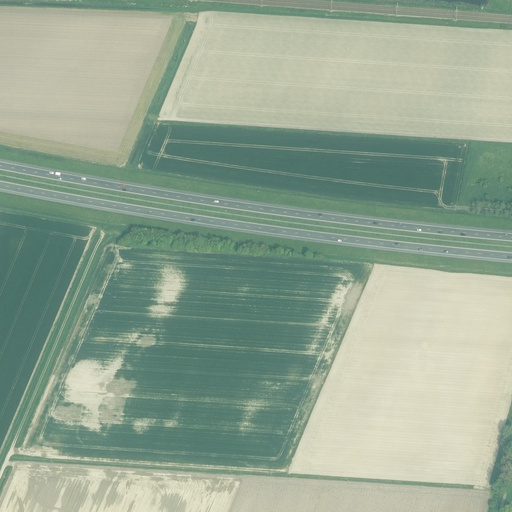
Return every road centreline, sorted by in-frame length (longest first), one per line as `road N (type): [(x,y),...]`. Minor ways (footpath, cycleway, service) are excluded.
road 1 (motorway): [(511,237),(222,202),(0,164)]
road 2 (motorway): [(0,184),(218,222),(511,256)]
road 3 (track): [(511,141),(158,118)]
road 4 (track): [(103,232),(11,450)]
